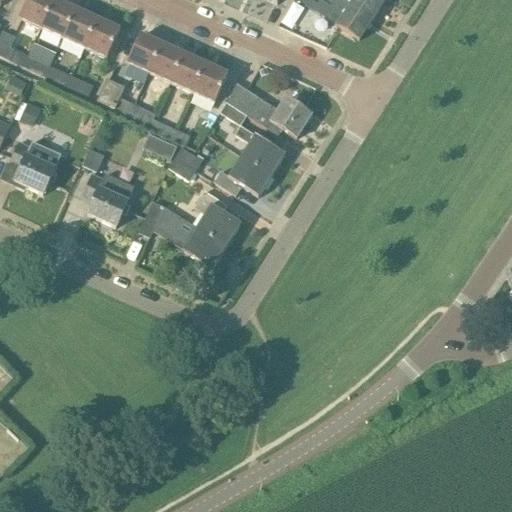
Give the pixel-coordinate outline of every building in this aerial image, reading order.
[(40,32),(53,3),(45,0),(28,0),(18,22),(40,32)] [(373,21),(350,6),(349,7),(338,0),(295,0),(295,1),(306,8),(310,2),(317,7),(320,3),(342,17),(336,28),(337,29),(359,43),(373,21)] [(373,21),(385,1),(383,0),(353,0),(350,6),(373,21)] [(62,42),(75,13),(53,3),(40,32),(62,42)] [(84,52),(97,23),(75,13),(62,42),(84,52)] [(97,23),(84,52),(106,62),(119,33),(97,23)] [(0,58),(16,66),(21,55),(14,52),(10,50),(15,40),(2,34),(0,37),(0,58)] [(149,76),(162,48),(140,38),(127,66),(149,76)] [(170,86),(183,58),(162,48),(149,76),(170,86)] [(40,77),(45,66),(21,55),(16,66),(40,77)] [(192,96),(205,67),(183,58),(170,86),(192,96)] [(64,88),(69,77),(45,66),(40,77),(64,88)] [(226,105),(233,94),(222,89),(227,77),(205,67),(192,96),(223,110),(226,106),(226,105)] [(69,77),(64,88),(88,99),(93,88),(69,77)] [(117,108),(120,100),(124,89),(106,82),(97,103),(110,109),(109,110),(114,112),(115,111),(117,108)] [(226,106),(246,119),(277,138),(282,132),(296,141),(311,118),(303,113),(286,101),(278,113),(248,93),(237,86),(233,94),(226,105),(226,106)] [(133,120),(138,109),(120,100),(117,108),(115,111),(133,120)] [(22,104),(16,121),(34,127),(40,110),(22,104)] [(240,129),(246,119),(226,106),(223,110),(219,116),(240,129)] [(153,122),(154,122),(156,117),(138,109),(133,120),(151,128),(153,122)] [(171,130),(154,122),(153,122),(151,128),(158,131),(156,136),(166,141),(171,130)] [(0,149),(1,150),(10,129),(0,124),(0,149)] [(241,159),(271,179),(284,158),(254,139),(240,129),(234,138),(249,147),(241,159)] [(171,130),(166,141),(184,149),(189,138),(171,130)] [(61,158),(31,144),(29,150),(19,145),(10,167),(20,172),(15,185),(43,198),(49,185),(52,186),(57,177),(53,176),(55,173),(54,172),(61,158)] [(100,153),(91,149),(90,152),(89,152),(82,168),(96,175),(103,158),(99,156),(100,153)] [(174,161),(195,174),(201,164),(181,151),(174,161)] [(257,200),(271,179),(241,159),(227,181),(257,200)] [(188,184),(195,174),(174,161),(168,171),(188,184)] [(116,231),(122,217),(127,206),(104,195),(108,186),(92,179),(83,200),(92,204),(86,218),(116,231)] [(196,231),(226,250),(241,228),(223,216),(227,209),(204,194),(194,211),(204,218),(196,230),(196,231)] [(196,231),(196,230),(163,210),(152,205),(138,236),(149,241),(155,227),(175,240),(182,253),(181,253),(211,273),(226,250),(196,231)]
